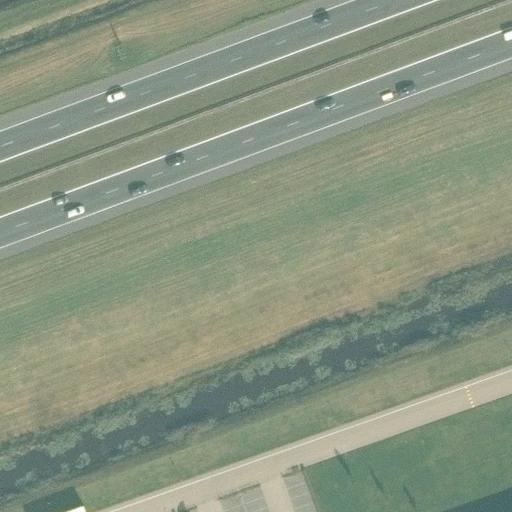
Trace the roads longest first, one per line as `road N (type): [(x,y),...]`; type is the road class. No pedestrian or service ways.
road 1 (motorway): [(0,233),(511,42)]
road 2 (motorway): [(397,0),(0,147)]
